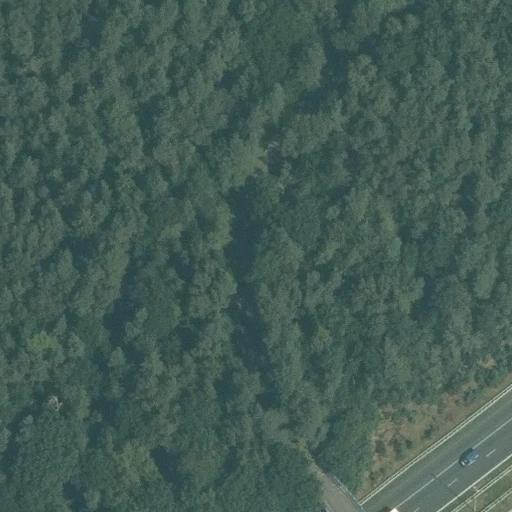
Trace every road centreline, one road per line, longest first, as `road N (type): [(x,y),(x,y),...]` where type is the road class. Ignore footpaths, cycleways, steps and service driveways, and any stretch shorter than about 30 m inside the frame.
road 1 (unclassified): [(337,511),(253,382),(230,317),(234,252),(250,192),(281,145),(428,0)]
road 2 (motorway): [(511,425),(401,511)]
